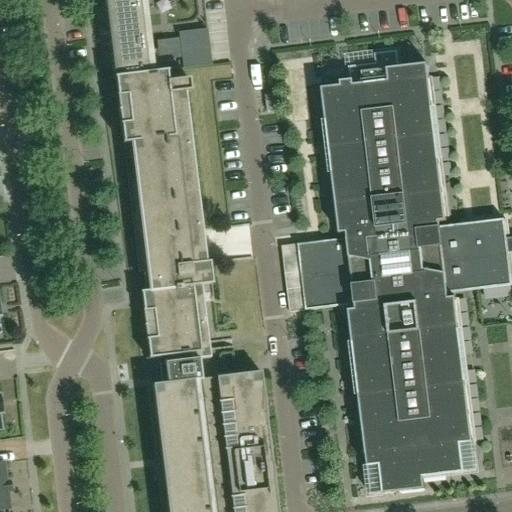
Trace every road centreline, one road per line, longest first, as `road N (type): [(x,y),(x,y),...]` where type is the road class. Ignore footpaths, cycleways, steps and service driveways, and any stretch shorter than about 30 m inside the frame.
road 1 (residential): [(298,511),(237,16)]
road 2 (residential): [(72,360),(95,314),(50,0)]
road 3 (residential): [(72,360),(38,329),(0,63)]
road 4 (residential): [(118,511),(101,381),(72,360)]
road 5 (residential): [(70,511),(60,413),(72,360)]
road 6 (residential): [(374,0),(237,16)]
